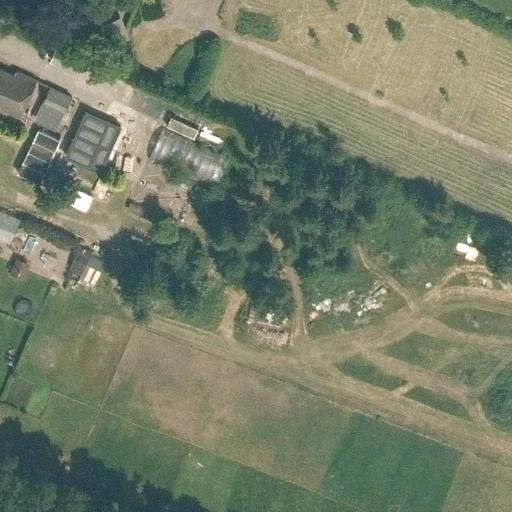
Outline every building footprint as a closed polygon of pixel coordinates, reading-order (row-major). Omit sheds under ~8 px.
[(77,72),(83,58),(57,47),(51,61),(77,72)] [(14,72),(0,66),(0,102),(0,103),(0,102),(0,106),(21,116),(37,79),(17,70),(14,72)] [(65,113),(73,96),(51,85),(43,102),(65,113)] [(66,154),(100,170),(120,125),(86,110),(66,154)] [(38,129),(19,172),(40,182),(60,139),(38,129)] [(0,237),(11,242),(21,219),(0,209),(0,237)] [(82,270),(91,252),(80,246),(71,265),(82,270)] [(96,259),(90,274),(101,279),(107,264),(96,259)]
